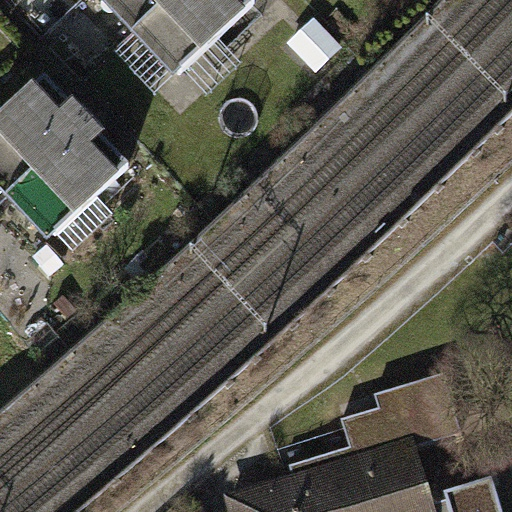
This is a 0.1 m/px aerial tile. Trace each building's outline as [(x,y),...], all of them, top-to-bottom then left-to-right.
[(110,0),(141,31),(173,0),(110,0)] [(248,0),(173,0),(141,31),(182,74),(255,6),(248,0)] [(87,123),(45,80),(0,123),(0,174),(16,191),(87,123)] [(129,167),(87,123),(16,191),(58,235),(129,167)] [(295,481),(241,497),(244,511),(433,511),(414,448),(462,434),(444,375),(375,395),(380,409),(342,421),(351,448),(291,467),(295,481)] [(498,511),(489,480),(444,495),(448,511),(498,511)]
